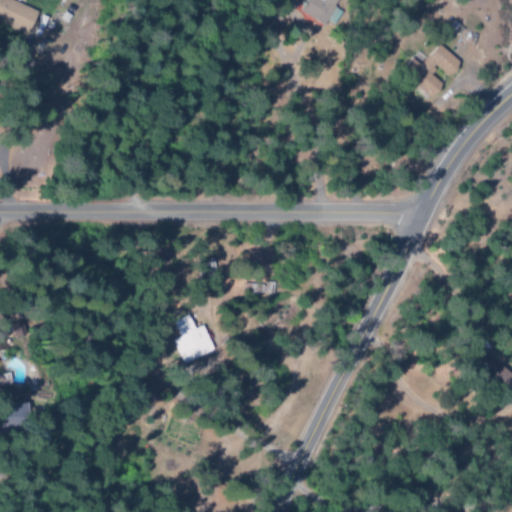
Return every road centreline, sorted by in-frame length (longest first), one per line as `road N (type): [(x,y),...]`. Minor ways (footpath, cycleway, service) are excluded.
road 1 (residential): [(273,511),(439,175),(511,92)]
road 2 (residential): [(0,212),(416,216)]
